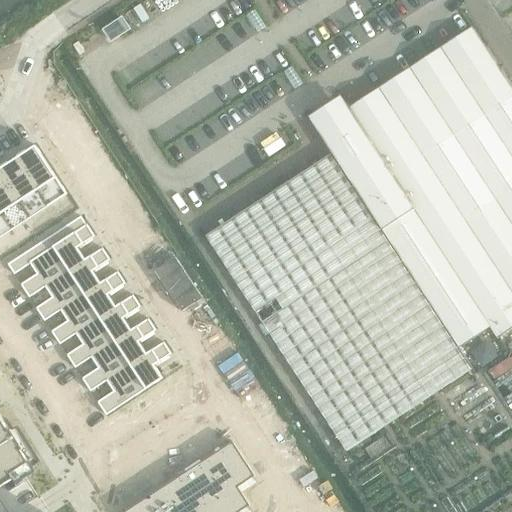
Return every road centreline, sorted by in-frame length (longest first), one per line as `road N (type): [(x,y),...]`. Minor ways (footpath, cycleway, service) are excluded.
road 1 (residential): [(221,393),(42,112),(23,98)]
road 2 (residential): [(0,379),(67,489),(221,393)]
road 3 (residential): [(326,511),(258,406),(221,393)]
road 4 (residential): [(95,0),(40,40),(23,98)]
